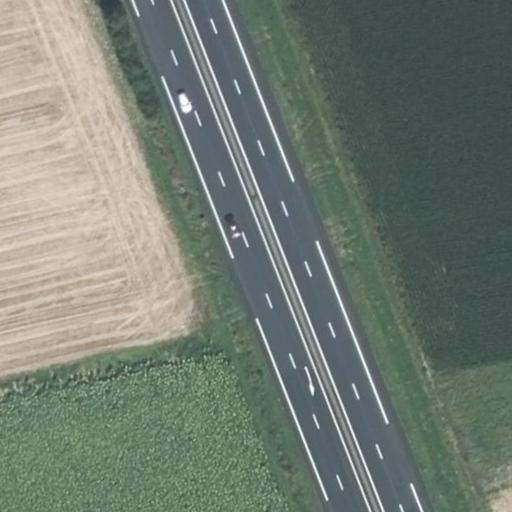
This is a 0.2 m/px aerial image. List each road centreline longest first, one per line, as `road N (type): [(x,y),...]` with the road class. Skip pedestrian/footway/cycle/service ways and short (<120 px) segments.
road 1 (trunk): [(401,511),(200,0)]
road 2 (track): [(480,511),(280,0)]
road 3 (trunk): [(150,0),(350,511)]
